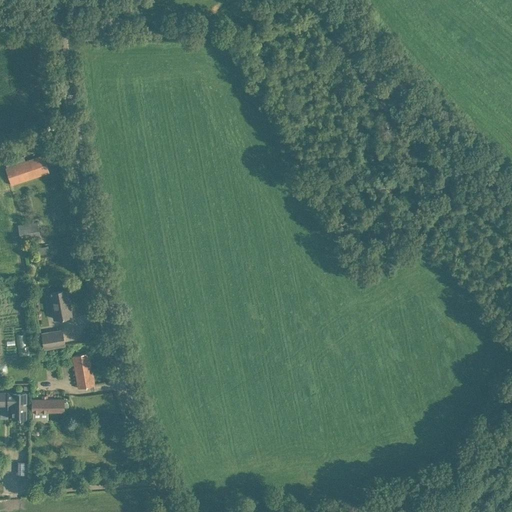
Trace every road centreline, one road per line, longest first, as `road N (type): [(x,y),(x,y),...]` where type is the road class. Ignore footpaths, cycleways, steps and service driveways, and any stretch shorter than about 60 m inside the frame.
road 1 (unclassified): [(171,511),(126,373),(80,182),(56,0)]
road 2 (track): [(368,511),(459,476),(511,393)]
